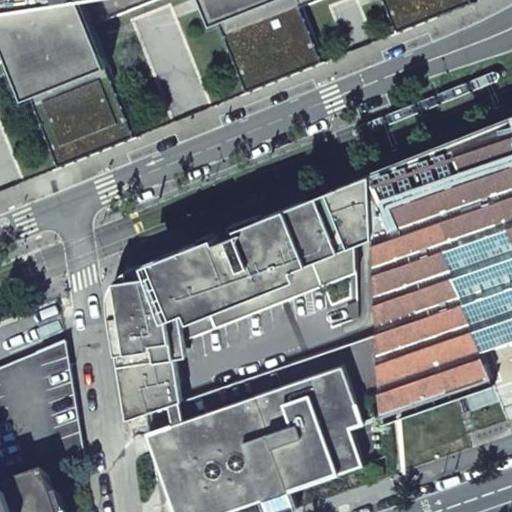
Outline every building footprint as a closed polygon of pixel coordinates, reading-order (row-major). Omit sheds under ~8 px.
[(61,168),(90,157),(138,138),(92,25),(153,0),(211,0),(249,93),(326,62),(303,6),(319,0),(385,0),(399,33),(425,23),(476,3),(475,0),(0,0),(0,61),(17,54),(61,168)] [(511,117),(376,172),(381,314),(382,333),(385,414),(399,409),(422,401),(465,386),(489,377),(480,350),(510,339),(511,338),(511,117)] [(186,340),(358,271),(357,243),(378,235),(376,172),(346,183),(353,201),(339,207),(334,194),(310,203),(308,198),(256,219),(263,236),(249,242),(244,230),(220,239),(219,234),(133,268),(126,271),(120,276),(116,281),(113,287),(112,302),(112,313),(113,313),(116,328),(115,328),(120,365),(126,403),(129,419),(148,413),(185,400),(178,357),(176,344),(186,340)] [(151,433),(308,378),(346,366),(365,421),(385,414),(382,333),(344,345),(185,400),(148,413),(151,433)] [(176,344),(178,357),(192,353),(186,340),(176,344)] [(68,343),(0,370),(0,506),(13,502),(9,491),(50,475),(86,462),(68,343)] [(225,511),(267,497),(366,463),(353,425),(365,421),(346,366),(308,378),(151,433),(178,511),(225,511)] [(0,511),(62,511),(50,475),(9,491),(13,502),(0,506),(0,511)] [(286,511),(287,511),(301,507),(294,489),(267,497),(272,511),(286,511)]
